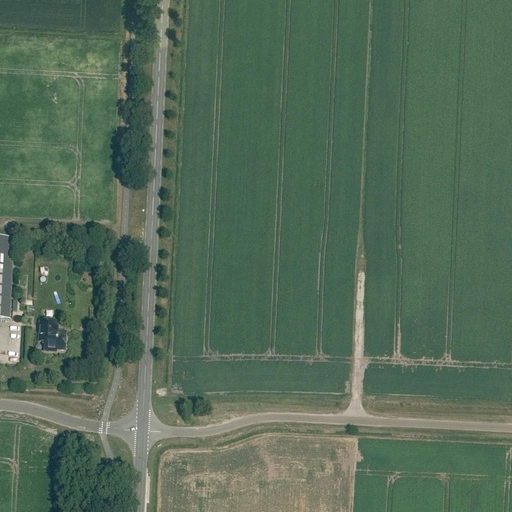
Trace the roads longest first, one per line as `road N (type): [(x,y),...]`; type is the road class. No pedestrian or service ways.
road 1 (secondary): [(141,431),(162,0)]
road 2 (unclassified): [(511,428),(269,417),(208,431),(141,431)]
road 3 (unclassified): [(141,431),(0,405)]
